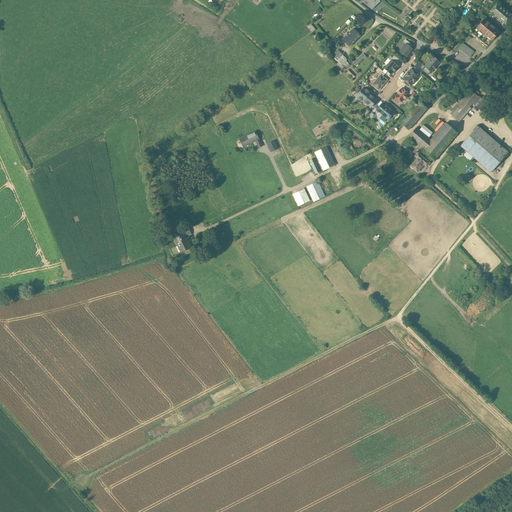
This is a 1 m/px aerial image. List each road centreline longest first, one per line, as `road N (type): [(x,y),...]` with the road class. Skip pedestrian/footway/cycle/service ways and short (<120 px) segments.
road 1 (track): [(398,316),(80,481)]
road 2 (track): [(511,427),(398,316),(476,222),(511,163)]
road 3 (track): [(0,102),(27,159),(62,286)]
